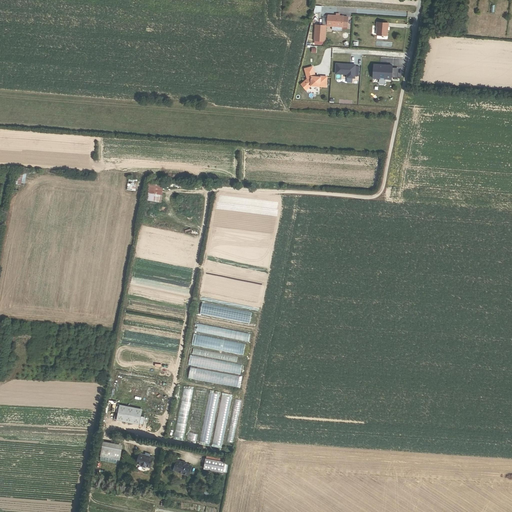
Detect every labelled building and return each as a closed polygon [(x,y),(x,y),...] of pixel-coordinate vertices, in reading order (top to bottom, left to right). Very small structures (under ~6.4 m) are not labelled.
[(347,29),(348,19),(343,18),(339,18),(340,16),(335,15),(335,17),(328,17),(327,28),(332,28),(332,31),(341,32),(341,29),(342,29),(343,28),(347,29)] [(387,35),(388,27),(388,23),(377,22),(377,26),(377,35),(387,35)] [(315,31),(314,43),(325,43),(326,28),(315,27),(315,31)] [(315,31),(310,29),(306,47),(311,47),(315,31)] [(355,65),(336,63),(335,73),(346,77),(353,77),(355,65)] [(393,67),(374,66),(373,79),(392,81),(393,67)] [(315,78),(312,68),(305,70),(308,80),(302,86),(306,91),(311,87),(320,87),(326,88),(327,78),(321,77),(320,78),(315,78)] [(23,186),(27,173),(18,171),(15,184),(23,186)] [(136,191),(137,179),(128,178),(127,190),(136,191)] [(161,202),(164,183),(149,180),(146,200),(161,202)] [(139,424),(142,409),(120,405),(117,416),(115,415),(114,419),(139,424)] [(119,460),(122,445),(104,441),(101,456),(119,460)] [(188,476),(192,465),(178,459),(173,470),(188,476)] [(225,462),(206,459),(204,468),(223,472),(225,462)] [(142,474),(146,476),(149,466),(135,461),(131,470),(136,472),(135,474),(141,477),(142,474)]
